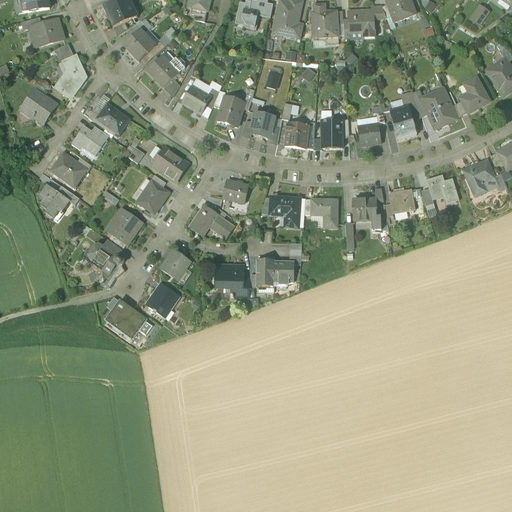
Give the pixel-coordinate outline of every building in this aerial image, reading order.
[(20,0),(23,15),(49,11),(46,0),(20,0)] [(120,0),(119,1),(104,7),(114,29),(127,23),(138,19),(129,0),(120,0)] [(192,0),(190,10),(188,10),(191,11),(207,14),(208,15),(211,0),(192,0)] [(258,0),(258,3),(251,2),(250,7),(240,5),(236,24),(244,26),(244,28),(245,30),(256,33),(259,18),(265,19),(268,6),(268,2),(258,0)] [(409,0),(389,0),(385,2),(391,19),(394,25),(416,16),(409,0)] [(511,0),(499,0),(511,8),(511,7),(511,0)] [(290,5),(280,3),(274,30),(285,33),(284,38),(294,40),(297,26),(298,21),(296,20),(299,3),(291,1),(290,5)] [(273,7),(268,6),(265,19),(270,20),(273,7)] [(337,14),(325,15),(325,9),(324,8),(323,8),(316,8),(315,9),(314,10),(315,22),(312,23),(313,40),(325,39),(325,41),(327,40),(327,47),(338,46),(337,26),(337,15),(337,14)] [(387,8),(381,10),(386,21),(391,19),(387,8)] [(488,15),(479,9),(470,23),(479,29),(488,15)] [(381,10),(372,10),(373,13),(377,13),(377,22),(386,21),(381,10)] [(207,14),(191,11),(190,16),(194,17),(206,19),(207,14)] [(373,13),(349,15),(349,24),(350,35),(364,34),(365,34),(365,31),(374,31),(374,22),(377,22),(377,13),(373,13)] [(37,29),(30,31),(30,32),(34,44),(37,43),(39,50),(65,42),(58,22),(37,29)] [(35,23),(21,27),(23,34),(30,32),(30,31),(37,29),(35,23)] [(127,23),(114,29),(118,39),(131,31),(127,23)] [(148,32),(142,24),(131,31),(135,37),(139,33),(143,36),(148,32)] [(304,27),(297,26),(294,40),(301,42),(304,27)] [(425,31),(427,39),(436,37),(434,29),(425,31)] [(374,31),(365,31),(365,34),(364,34),(364,40),(375,39),(374,34),(374,31)] [(143,36),(139,33),(135,37),(124,47),(139,65),(150,54),(155,50),(155,49),(143,36)] [(160,44),(155,49),(155,50),(150,54),(154,59),(164,49),(160,44)] [(68,47),(55,54),(57,59),(71,52),(68,47)] [(511,60),(505,49),(499,53),(506,63),(507,63),(508,64),(511,61),(511,60)] [(71,52),(57,59),(60,66),(64,64),(74,59),(71,52)] [(69,74),(56,92),(70,102),(79,89),(81,90),(87,81),(76,58),(74,59),(64,64),(69,74)] [(170,66),(163,59),(147,74),(164,91),(174,82),(179,77),(179,76),(170,67),(170,66)] [(185,65),(181,61),(175,61),(170,66),(170,67),(179,76),(185,71),(185,65)] [(511,70),(508,64),(507,63),(506,63),(489,75),(495,84),(494,85),(503,99),(511,93),(511,70)] [(0,80),(13,76),(10,68),(0,72),(0,80)] [(308,69),(303,78),(312,83),(317,74),(308,69)] [(282,78),(272,75),(268,88),(278,91),(282,78)] [(197,81),(191,78),(183,92),(189,95),(192,89),(197,81)] [(490,103),(476,79),(466,84),(471,93),(460,100),(462,103),(464,107),(463,107),(467,115),(468,116),(490,103)] [(212,90),(197,81),(192,89),(208,98),(212,90)] [(180,88),(174,82),(164,91),(173,100),(180,88)] [(189,95),(182,106),(201,117),(207,107),(208,106),(207,105),(210,100),(208,98),(192,89),(189,95)] [(220,94),(212,90),(208,98),(210,100),(207,105),(208,106),(207,107),(213,110),(220,94)] [(189,95),(183,92),(177,103),(182,106),(189,95)] [(424,101),(422,101),(429,116),(435,130),(456,120),(443,92),(424,101)] [(57,108),(35,93),(23,111),(34,119),(32,121),(34,122),(35,120),(44,127),(57,108)] [(416,104),(422,101),(424,101),(420,93),(413,96),(416,104)] [(416,104),(413,96),(412,94),(405,97),(408,106),(415,104),(416,104)] [(244,105),(224,99),(217,123),(238,129),(243,111),(245,105),(244,105)] [(252,101),(246,100),(244,105),(245,105),(243,111),(249,113),(252,101)] [(429,116),(422,101),(416,104),(422,119),(429,116)] [(462,103),(456,106),(461,118),(467,115),(463,107),(464,107),(462,103)] [(419,118),(415,104),(408,106),(409,110),(412,120),(419,118)] [(292,107),(284,105),(282,121),(289,123),(292,107)] [(107,106),(103,113),(103,112),(96,122),(116,136),(123,126),(126,128),(130,123),(115,113),(116,112),(107,106)] [(97,108),(89,120),(95,125),(96,122),(103,112),(97,108)] [(409,110),(391,115),(398,142),(417,136),(412,120),(409,110)] [(276,120),(254,115),(252,125),(249,135),(269,140),(271,141),(273,130),(276,120)] [(343,123),(342,122),(322,122),(322,141),(322,150),(343,150),(343,138),(343,123)] [(248,142),(249,135),(252,125),(246,123),(240,140),(248,142)] [(308,128),(288,125),(285,148),(305,150),(308,128)] [(378,125),(358,128),(361,149),(381,146),(378,125)] [(96,136),(85,129),(72,146),(80,152),(84,147),(97,156),(106,143),(96,136)] [(273,130),(271,141),(269,140),(268,144),(277,146),(280,132),(273,130)] [(109,139),(99,132),(96,136),(106,143),(109,139)] [(322,150),(322,141),(314,141),(313,152),(322,152),(322,150)] [(127,151),(132,154),(135,149),(138,145),(133,142),(127,151)] [(511,145),(497,154),(504,167),(507,172),(511,169),(511,145)] [(144,156),(135,149),(132,154),(128,160),(137,166),(144,156)] [(165,150),(153,168),(176,184),(188,166),(165,150)] [(497,154),(491,157),(497,170),(504,167),(497,154)] [(77,166),(64,156),(52,174),(75,190),(80,182),(82,183),(88,173),(77,166)] [(92,168),(81,161),(77,166),(88,173),(92,168)] [(487,162),(464,173),(475,198),(487,193),(484,185),(495,180),(487,162)] [(511,179),(511,169),(507,172),(500,176),(504,184),(511,179)] [(166,185),(155,178),(151,183),(152,184),(162,190),(166,185)] [(442,178),(426,182),(429,191),(432,201),(444,197),(447,206),(459,203),(452,181),(444,183),(442,178)] [(244,186),(233,183),(232,185),(227,183),(223,200),(245,206),(249,189),(243,187),(244,186)] [(162,190),(152,184),(138,204),(155,216),(169,195),(162,190)] [(58,194),(47,187),(39,200),(44,203),(41,208),(48,212),(45,215),(54,221),(59,214),(62,216),(63,215),(62,214),(70,204),(75,208),(80,201),(62,189),(58,194)] [(381,191),(375,192),(375,201),(376,201),(376,204),(383,203),(381,191)] [(429,191),(421,193),(426,208),(433,206),(432,201),(429,191)] [(108,192),(105,197),(116,205),(119,201),(108,192)] [(411,192),(389,196),(391,206),(392,216),(415,212),(411,192)] [(272,200),(266,200),(261,216),(271,216),(272,200)] [(299,202),(272,200),(271,216),(287,217),(286,228),(298,229),(299,202)] [(375,201),(353,202),(354,223),(371,222),(377,222),(376,218),(376,204),(376,201),(375,201)] [(337,202),(312,202),(312,217),(327,217),(327,230),(337,230),(337,202)] [(226,216),(215,208),(211,214),(213,215),(214,214),(219,217),(219,218),(223,221),(223,220),(226,216)] [(144,225),(122,210),(113,224),(119,228),(112,237),(126,247),(128,248),(144,225)] [(234,228),(223,220),(223,221),(219,218),(219,217),(214,214),(213,215),(211,214),(209,212),(206,216),(201,213),(190,228),(200,236),(206,227),(225,241),(234,228)] [(381,218),(376,218),(377,222),(371,222),(372,232),(381,232),(381,218)] [(353,226),(345,226),(347,252),(354,251),(353,226)] [(126,247),(112,237),(108,243),(122,252),(126,247)] [(108,243),(107,242),(103,248),(118,258),(122,252),(108,243)] [(95,247),(89,256),(89,261),(93,263),(103,248),(100,246),(95,247)] [(301,246),(290,246),(290,264),(294,264),(294,267),(301,267),(301,258),(301,246)] [(118,258),(103,248),(93,263),(110,275),(111,276),(118,266),(121,261),(118,258)] [(190,264),(173,252),(160,271),(177,283),(190,264)] [(290,264),(258,264),(258,277),(256,277),(256,289),(274,289),(274,285),(293,285),(293,274),(294,274),(294,267),(294,264),(290,264)] [(118,266),(111,276),(110,275),(102,287),(107,290),(110,290),(115,281),(124,274),(125,273),(121,267),(120,268),(118,266)] [(244,269),(216,269),(215,290),(226,290),(226,286),(232,286),(231,297),(230,297),(230,300),(234,300),(243,300),(243,283),(244,283),(244,269)] [(161,286),(154,296),(157,298),(149,309),(154,313),(154,314),(156,315),(157,315),(162,318),(167,311),(170,313),(180,299),(161,286)] [(131,313),(118,304),(112,313),(113,314),(108,323),(117,329),(133,340),(146,323),(131,313)] [(149,318),(135,308),(131,313),(146,323),(149,318)]
